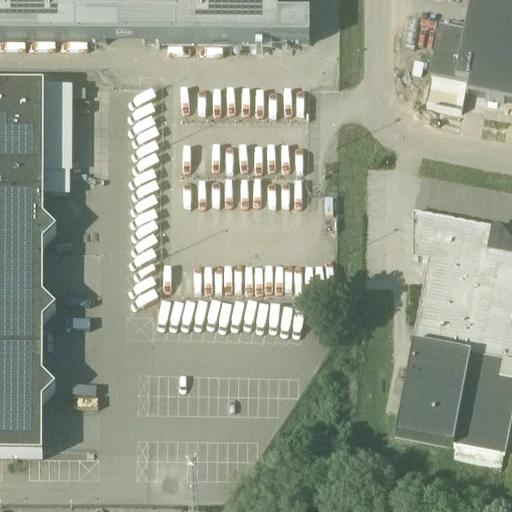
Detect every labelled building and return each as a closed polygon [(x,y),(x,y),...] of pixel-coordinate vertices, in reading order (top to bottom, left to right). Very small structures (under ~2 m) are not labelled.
[(144,45),(309,46),(309,21),(277,21),(277,0),(0,0),(0,44),(105,45),(106,19),(74,19),(73,0),(175,0),(176,20),(144,20),(144,45)] [(511,0),(471,0),(464,36),(440,31),(431,78),(468,86),(466,97),(511,106),(511,0)] [(0,461),(41,462),(41,409),(54,395),(41,382),(42,329),(55,316),(42,303),(42,251),(55,238),(42,225),(43,92),(0,91),(0,461)] [(452,450),(470,359),(474,360),(491,273),(488,273),(495,234),(495,232),(412,216),(412,262),(428,265),(394,439),(452,450)] [(495,234),(488,273),(491,273),(474,360),(470,359),(452,450),(504,460),(511,416),(511,255),(495,252),(495,234)]
